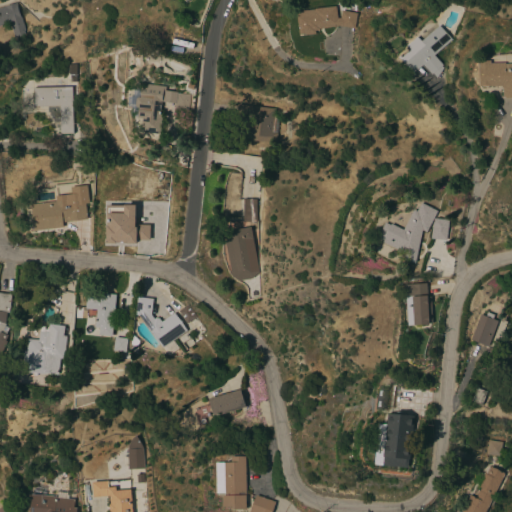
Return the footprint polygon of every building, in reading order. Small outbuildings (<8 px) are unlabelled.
[(0,7),(15,3),(16,5),(15,5),(19,17),(20,17),(24,30),(22,30),(24,35),(13,38),(9,23),(0,25),(0,7)] [(357,13),(354,29),(340,26),(319,28),(319,30),(315,31),(315,34),(306,35),(306,34),(299,35),(296,11),(315,9),(314,8),(336,6),(337,18),(340,18),(341,10),(357,13)] [(433,55),(442,65),(441,66),(442,68),(436,78),(432,74),(431,75),(422,65),(413,73),(400,58),(410,50),(406,46),(417,36),(421,41),(439,25),(451,39),(433,55)] [(478,61),(490,60),(490,63),(505,63),(505,64),(511,63),(511,98),(504,98),(504,97),(502,98),(502,88),(500,88),(500,86),(490,87),(489,86),(479,86),(478,61)] [(424,88),(433,76),(420,66),(411,78),(424,88)] [(185,88),(188,83),(194,86),(191,92),(185,88)] [(139,107),(136,107),(135,106),(136,98),(138,97),(139,97),(141,87),(145,88),(145,84),(165,87),(164,90),(177,91),(177,93),(190,95),(188,111),(181,110),(181,109),(174,108),(174,104),(161,103),(160,110),(162,110),(160,134),(143,132),(143,123),(142,123),(142,118),(137,118),(138,116),(139,107)] [(72,134),(60,134),(59,106),(34,106),(34,88),(71,87),(72,134)] [(234,104),(274,109),(273,115),(275,116),(275,119),(278,119),(275,143),(246,140),(248,120),(233,118),(234,104)] [(86,220),(62,222),(62,228),(34,231),(34,229),(29,230),(27,209),(31,209),(31,204),(55,202),(55,199),(84,195),(86,220)] [(255,222),(242,222),(242,199),(255,199),(255,222)] [(376,239),(385,222),(390,225),(391,224),(402,230),(413,209),(416,211),(420,203),(436,211),(425,232),(422,230),(414,263),(406,261),(407,254),(397,251),(397,250),(376,239)] [(446,241),(429,239),(431,222),(433,223),(433,218),(448,220),(446,241)] [(238,281),(231,275),(225,241),(226,241),(225,231),(249,227),(257,272),(251,279),(238,281)] [(426,283),(427,297),(430,296),(432,323),(429,323),(429,324),(414,326),(414,325),(407,325),(405,297),(411,297),(411,284),(426,283)] [(0,292),(10,294),(8,313),(5,313),(4,323),(5,324),(4,326),(8,328),(5,334),(7,336),(4,341),(6,342),(0,354),(0,292)] [(111,336),(98,335),(98,328),(95,328),(96,310),(85,309),(86,292),(115,295),(111,336)] [(134,315),(137,297),(152,299),(150,315),(153,319),(156,317),(157,318),(158,318),(160,322),(173,313),(186,331),(172,340),(178,348),(168,356),(162,347),(162,348),(138,315),(136,315),(134,315)] [(187,304),(196,316),(195,317),(205,330),(199,335),(189,322),(187,324),(177,311),(187,304)] [(488,346),(470,340),(479,314),(485,316),(486,312),(493,315),(492,319),(497,321),(488,346)] [(23,372),(25,351),(27,351),(28,339),(39,340),(39,332),(48,332),(49,324),(64,326),(63,336),(66,336),(64,359),(60,358),(59,375),(38,373),(38,377),(34,374),(34,377),(29,376),(29,372),(23,372)] [(131,350),(131,345),(130,345),(132,334),(134,336),(139,341),(137,351),(133,351),(131,350)] [(118,351),(118,353),(113,352),(114,350),(111,350),(112,346),(113,347),(114,337),(127,339),(125,352),(118,351)] [(481,405),(471,401),(476,387),(486,391),(481,405)] [(384,389),(382,411),(375,410),(377,388),(384,389)] [(239,389),(245,407),(213,416),(208,399),(239,389)] [(394,414),(397,411),(406,412),(408,415),(414,416),(410,459),(409,459),(408,468),(375,465),(379,424),(387,424),(388,413),(394,414)] [(127,469),(141,469),(140,436),(127,436),(127,469)] [(500,456),(485,454),(487,440),(501,442),(500,456)] [(246,493),(217,494),(216,462),(232,462),(231,457),(246,456),(246,493)] [(482,473),(486,475),(490,466),(504,473),(484,511),(460,511),(469,494),(475,498),(477,495),(475,494),(477,490),(479,490),(480,487),(476,485),(482,473)] [(132,511),(110,511),(109,504),(110,504),(110,496),(93,497),(92,482),(108,481),(109,487),(115,487),(116,490),(130,489),(132,511)] [(56,496),(56,492),(74,493),(73,508),(76,508),(75,511),(29,511),(31,494),(56,496)] [(246,495),(247,509),(233,510),(233,507),(223,507),(223,495),(246,495)] [(275,502),(271,511),(250,511),(256,495),(275,502)]
